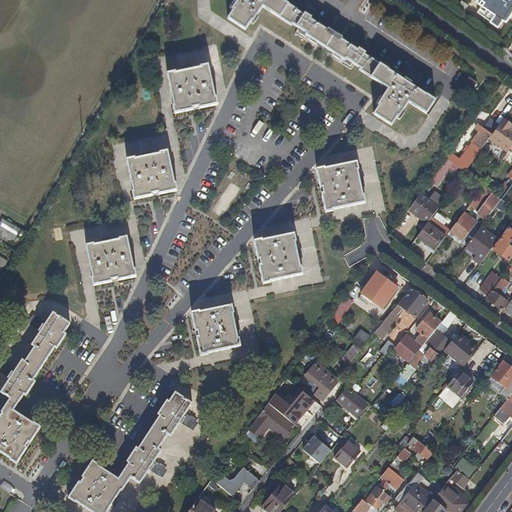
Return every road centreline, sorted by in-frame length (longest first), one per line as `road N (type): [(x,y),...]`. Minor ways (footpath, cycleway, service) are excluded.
road 1 (residential): [(511,346),(378,247)]
road 2 (residential): [(408,0),(511,76)]
